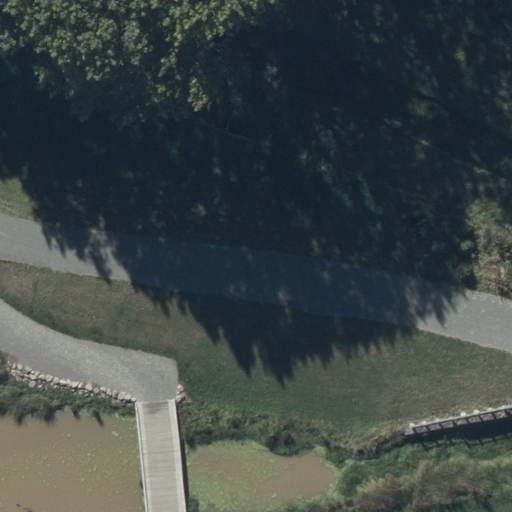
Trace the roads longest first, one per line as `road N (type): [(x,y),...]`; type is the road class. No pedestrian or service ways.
road 1 (track): [(511,325),(425,301),(132,259),(0,230)]
road 2 (track): [(0,320),(18,335),(144,368),(155,400)]
